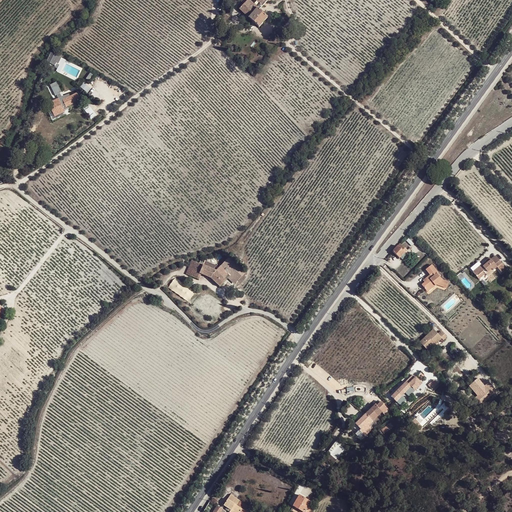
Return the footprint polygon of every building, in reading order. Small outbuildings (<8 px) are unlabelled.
[(242,6),(239,9),(259,26),(267,17),(259,10),(268,0),(253,0),(251,2),(249,0),(248,0),(245,3),(244,2),(241,5),(242,6)] [(55,107),(59,114),(65,112),(63,109),(62,107),(65,106),(66,107),(80,101),(77,93),(63,100),(60,93),(62,92),(58,85),(51,88),(55,96),(56,96),(58,99),(54,100),(51,102),(53,108),(55,107)] [(51,109),(55,117),(59,114),(55,107),(53,108),(51,109)] [(400,243),(393,251),(400,258),(401,257),(405,253),(407,250),(400,243)] [(483,266),(482,265),(482,264),(473,272),(477,276),(483,271),(485,274),(489,271),(492,269),(493,270),(497,267),(502,272),(506,269),(502,264),(502,263),(498,258),(493,262),(491,259),(489,257),(486,260),(486,261),(487,263),(483,266)] [(199,264),(192,260),(190,264),(194,266),(190,276),(199,279),(201,274),(207,276),(210,278),(211,278),(220,286),(228,278),(231,274),(238,280),(245,273),(229,258),(219,268),(216,271),(199,264)] [(200,261),(199,264),(216,271),(219,268),(209,264),(205,263),(200,261)] [(194,266),(190,264),(186,274),(190,276),(194,266)] [(432,265),(426,270),(431,275),(432,277),(430,279),(428,277),(423,281),(425,283),(422,285),(426,290),(432,286),(433,288),(437,285),(446,289),(449,282),(442,280),(438,274),(439,273),(432,265)] [(238,280),(231,274),(228,278),(235,284),(238,280)] [(434,343),(435,345),(442,339),(444,340),(447,337),(441,331),(438,334),(433,329),(427,336),(420,342),(427,349),(434,343)] [(429,351),(435,345),(434,343),(427,349),(429,351)] [(455,343),(451,347),(458,354),(462,351),(455,343)] [(408,393),(413,388),(412,388),(411,387),(412,386),(411,384),(409,385),(406,382),(391,396),(396,402),(401,397),(406,392),(408,393)] [(376,404),(365,415),(373,422),(376,418),(378,419),(381,417),(379,415),(382,412),(386,416),(390,412),(381,402),(377,406),(376,404)] [(365,436),(376,425),(373,422),(365,415),(360,419),(355,424),(356,425),(361,429),(358,432),(356,434),(360,437),(363,434),(365,436)] [(416,427),(420,423),(416,418),(412,422),(416,427)] [(388,425),(382,430),(384,433),(393,427),(391,423),(388,425)] [(334,438),(326,449),(328,451),(336,440),(334,438)] [(354,462),(350,468),(355,472),(359,466),(354,462)] [(231,495),(228,499),(237,505),(240,500),(231,495)] [(299,495),(293,506),(298,509),(304,511),(309,503),(310,501),(299,495)] [(237,505),(228,499),(224,505),(226,508),(231,510),(233,511),(239,511),(242,508),(237,505)] [(309,503),(304,511),(309,511),(313,505),(309,503)]
